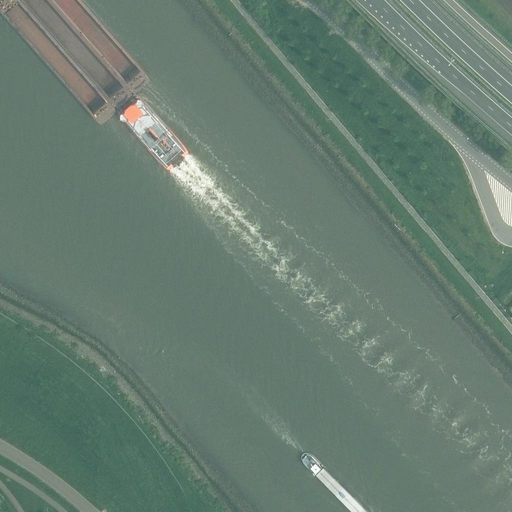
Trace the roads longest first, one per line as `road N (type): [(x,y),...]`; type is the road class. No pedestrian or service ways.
road 1 (unclassified): [(511,185),(310,0)]
road 2 (motorway): [(375,0),(511,128)]
road 3 (motorway): [(511,96),(410,0)]
